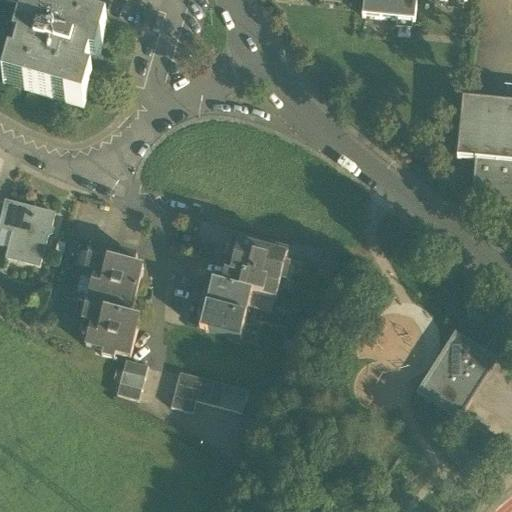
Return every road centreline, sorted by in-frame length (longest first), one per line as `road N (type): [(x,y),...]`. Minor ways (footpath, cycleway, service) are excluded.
road 1 (residential): [(254,51),(310,131),(511,278)]
road 2 (residential): [(0,142),(51,166),(100,166),(136,137)]
road 3 (residential): [(136,137),(254,51)]
road 4 (unclassified): [(179,0),(136,137)]
